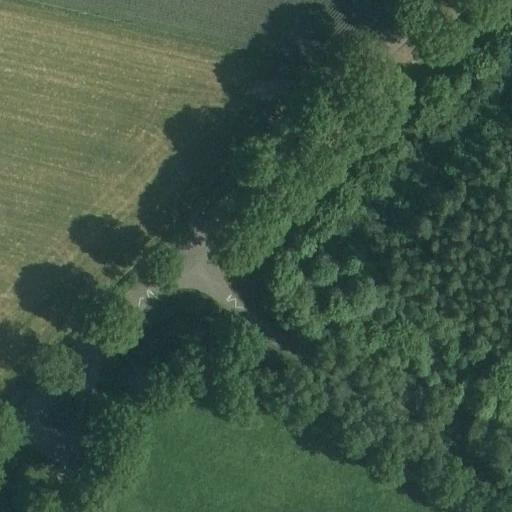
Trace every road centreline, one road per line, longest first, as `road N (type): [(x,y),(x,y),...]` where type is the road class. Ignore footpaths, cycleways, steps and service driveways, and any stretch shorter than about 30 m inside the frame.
road 1 (unclassified): [(511,453),(325,366),(239,312),(180,254)]
road 2 (tertiary): [(180,254),(431,0)]
road 3 (tertiary): [(7,430),(95,340)]
road 4 (unclassified): [(67,461),(95,340)]
road 5 (tertiary): [(95,340),(180,254)]
